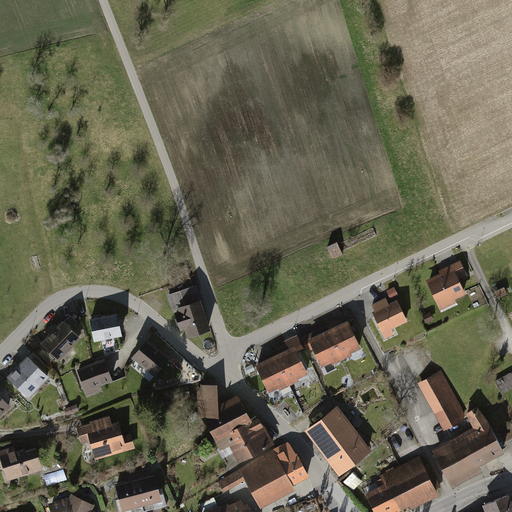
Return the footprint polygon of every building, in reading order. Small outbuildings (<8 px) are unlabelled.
[(336,241),(326,246),(332,259),(343,254),(336,241)] [(29,257),(32,270),(39,269),(36,255),(29,257)] [(440,274),(424,281),(437,309),(466,295),(459,281),(468,277),(460,260),(438,270),(440,274)] [(187,279),(190,278),(186,266),(169,271),(173,284),(187,279)] [(171,307),(178,305),(197,298),(193,286),(167,295),(171,307)] [(494,292),(498,299),(507,294),(504,287),(494,292)] [(175,313),(180,328),(186,326),(189,337),(208,330),(197,298),(178,305),(180,311),(175,313)] [(374,314),(383,333),(407,321),(398,303),(389,307),(386,299),(373,305),(377,313),(374,314)] [(116,314),(88,319),(92,340),(120,335),(116,314)] [(53,315),(32,339),(59,362),(80,338),(53,315)] [(359,349),(345,321),(326,330),(339,358),(359,349)] [(339,358),(326,330),(307,339),(320,367),(339,358)] [(144,340),(130,356),(153,376),(167,359),(144,340)] [(306,374),(293,347),(274,356),(286,383),(306,374)] [(48,376),(26,355),(5,377),(27,398),(48,376)] [(286,383),(274,356),(254,365),(266,392),(286,383)] [(102,359),(75,369),(86,396),(98,391),(96,386),(111,380),(102,359)] [(252,364),(245,367),(248,373),(255,370),(252,364)] [(440,372),(417,385),(442,428),(465,415),(440,372)] [(496,381),(502,393),(511,387),(511,374),(511,373),(496,381)] [(0,384),(0,383),(0,414),(16,399),(0,384)] [(213,438),(250,419),(237,394),(218,403),(215,384),(196,384),(196,417),(203,417),(213,438)] [(187,385),(179,386),(181,397),(190,395),(187,385)] [(76,404),(64,409),(66,416),(78,411),(76,404)] [(337,406),(304,431),(338,474),(370,449),(337,406)] [(501,450),(476,408),(465,415),(472,426),(433,449),(454,485),(478,471),(475,465),(501,450)] [(108,415),(73,425),(79,445),(88,442),(93,460),(135,449),(131,434),(121,437),(117,423),(110,425),(108,415)] [(226,450),(265,430),(257,416),(250,419),(213,438),(219,448),(223,445),(226,450)] [(265,430),(226,450),(229,457),(233,454),(237,461),(271,443),(265,430)] [(0,466),(4,480),(41,469),(33,443),(5,452),(0,453),(0,466)] [(281,447),(216,480),(222,492),(245,480),(259,508),(294,490),(291,486),(307,478),(291,447),(283,451),(281,447)] [(384,483),(364,493),(373,511),(392,511),(408,504),(411,510),(438,496),(418,457),(381,476),(384,483)] [(133,478),(140,506),(160,500),(153,473),(133,478)] [(140,506),(133,478),(113,484),(120,511),(140,506)] [(73,495),(46,505),(48,511),(94,511),(92,506),(73,495)] [(511,511),(511,503),(509,495),(485,505),(487,511),(511,511)] [(202,511),(249,511),(247,503),(242,505),(239,498),(217,507),(202,511)] [(199,505),(201,511),(202,511),(217,507),(214,499),(199,505)]
